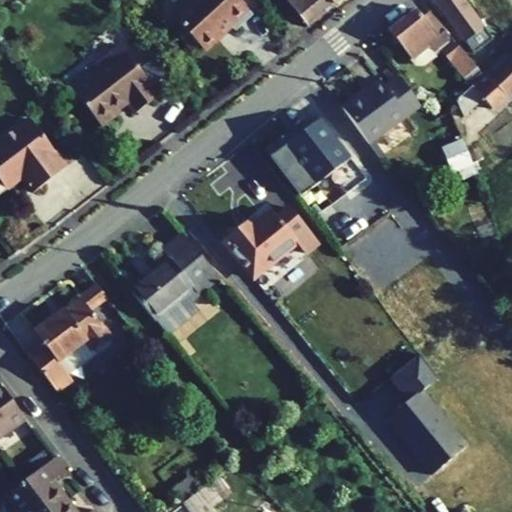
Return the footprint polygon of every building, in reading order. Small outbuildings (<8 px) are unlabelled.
[(234,31),(252,15),(238,0),(188,0),(171,16),(181,27),(174,34),(191,52),(198,45),(201,49),(219,32),(221,35),(230,26),(234,31)] [(284,0),(306,27),(334,4),(330,0),(284,0)] [(482,27),(462,0),(433,0),(434,0),(463,40),(482,27)] [(414,10),(387,31),(414,64),(422,65),(439,50),(462,78),(466,75),(473,83),(482,75),(481,74),(445,29),(437,36),(421,18),(414,10)] [(429,12),(421,18),(437,36),(445,29),(429,12)] [(496,60),(506,51),(507,50),(500,42),(488,52),(496,60)] [(124,51),(121,47),(115,51),(118,55),(124,51)] [(158,95),(124,51),(118,55),(115,51),(93,68),(96,72),(72,90),(100,126),(118,111),(117,109),(126,102),(134,113),(158,95)] [(491,108),(511,89),(511,57),(511,56),(506,51),(496,60),(481,74),(482,75),(473,83),(455,100),(463,119),(484,100),(491,108)] [(398,77),(384,87),(404,115),(418,105),(398,77)] [(379,81),(342,108),(367,143),(404,115),(384,87),(379,81)] [(64,165),(27,117),(0,138),(0,191),(20,176),(31,191),(64,165)] [(279,137),(263,149),(300,197),(329,174),(345,194),(365,179),(318,119),(285,144),(279,137)] [(461,140),(441,148),(449,166),(466,153),(461,140)] [(471,164),(466,153),(449,166),(451,172),(458,169),(471,164)] [(471,164),(458,169),(462,179),(475,174),(471,164)] [(232,253),(241,265),(245,261),(273,233),(288,248),(294,242),(303,252),(316,242),(288,207),(275,217),(271,212),(254,225),(243,235),(237,228),(222,241),(232,253)] [(243,235),(254,225),(248,219),(237,228),(243,235)] [(257,272),(288,248),(273,233),(245,261),(257,272)] [(167,258),(128,290),(166,334),(200,306),(194,299),(218,278),(181,234),(161,250),(167,258)] [(257,272),(245,261),(241,265),(251,277),(257,272)] [(96,284),(79,297),(88,309),(105,296),(96,284)] [(84,340),(92,350),(109,336),(88,309),(79,297),(61,311),(84,340)] [(57,361),(84,340),(61,311),(33,332),(42,344),(27,356),(55,391),(71,380),(68,375),(57,361)] [(68,375),(96,354),(92,350),(83,343),(57,361),(68,375)] [(418,393),(437,379),(418,354),(388,380),(405,400),(383,419),(431,477),(465,449),(418,393)] [(0,434),(22,418),(0,387),(0,434)] [(49,457),(40,445),(36,447),(34,464),(36,467),(49,457)] [(19,511),(49,511),(64,500),(50,482),(64,471),(53,457),(5,493),(19,511)] [(181,504),(200,490),(190,476),(171,490),(181,504)] [(0,478),(0,494),(9,488),(1,477),(0,478)] [(217,477),(200,490),(181,504),(186,511),(203,511),(229,493),(217,477)] [(255,508),(258,511),(275,511),(263,499),(255,508)] [(94,511),(92,509),(88,511),(73,511),(64,500),(49,511),(94,511)]
